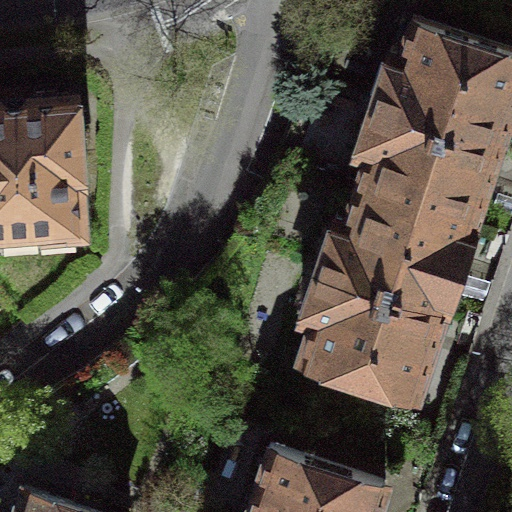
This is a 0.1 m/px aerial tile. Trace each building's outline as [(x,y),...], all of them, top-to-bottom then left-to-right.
[(376,94),(500,136),(511,100),(511,46),(413,13),(402,48),(392,44),(376,94)] [(69,90),(13,95),(0,95),(0,226),(0,227),(1,238),(41,235),(40,224),(79,220),(69,90)] [(358,180),(473,219),(487,177),(500,136),(376,94),(359,144),(369,147),(358,180)] [(321,259),(445,301),(459,260),(473,219),(358,180),(347,212),(338,209),(321,259)] [(431,343),(445,301),(321,259),(304,309),(314,313),(302,347),(417,385),(431,343)] [(374,511),(386,479),(271,441),(247,511),(374,511)] [(108,511),(25,484),(15,511),(108,511)]
